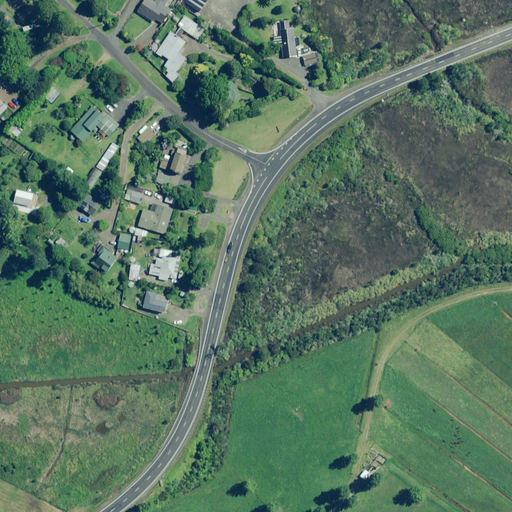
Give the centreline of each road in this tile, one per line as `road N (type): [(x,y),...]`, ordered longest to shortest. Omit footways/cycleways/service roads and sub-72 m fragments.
road 1 (primary): [(271,167),(249,205),(179,434),(154,472),(110,511)]
road 2 (primary): [(511,31),(384,82),(318,120),(271,167)]
road 3 (unclassified): [(60,0),(172,110),(271,167)]
